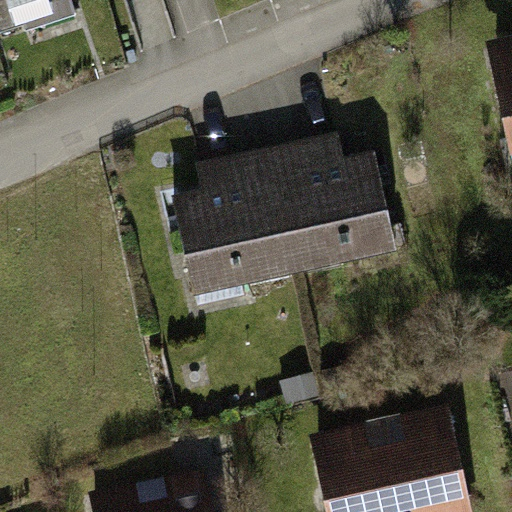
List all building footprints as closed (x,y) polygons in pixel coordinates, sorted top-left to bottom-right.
[(110,0),(0,0),(0,53),(116,16),(110,0)] [(511,44),(500,47),(511,107),(511,44)] [(213,189),(191,194),(212,293),(411,252),(392,159),(353,166),(347,134),(208,163),(213,189)] [(494,511),(470,405),(330,437),(346,511),(494,511)] [(229,511),(218,467),(107,495),(110,511),(229,511)]
